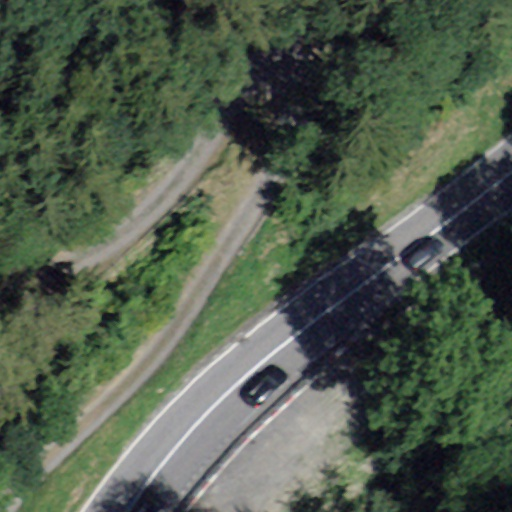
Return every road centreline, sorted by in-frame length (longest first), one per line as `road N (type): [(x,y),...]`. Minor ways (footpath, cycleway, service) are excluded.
road 1 (track): [(5,511),(150,362),(276,167),(292,127),(291,99),(276,82),(244,83),(138,214),(0,285)]
road 2 (secondary): [(128,511),(244,379),(511,171)]
